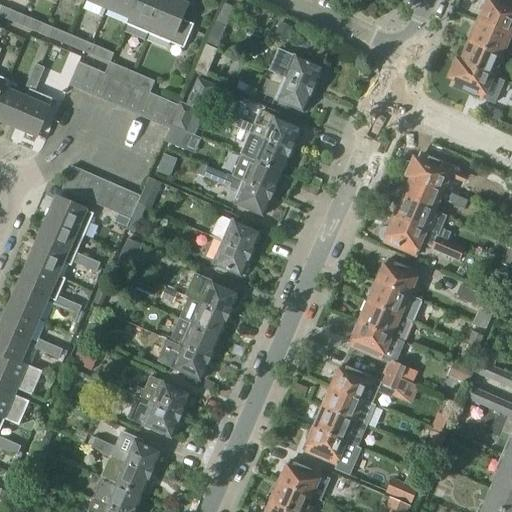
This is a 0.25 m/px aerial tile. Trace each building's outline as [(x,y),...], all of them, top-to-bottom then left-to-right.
[(110,0),(108,7),(129,17),(130,17),(136,0),(110,0)] [(136,0),(130,17),(129,17),(125,26),(148,35),(163,0),(136,0)] [(164,0),(163,0),(148,35),(182,50),(192,28),(180,22),(185,9),(164,0)] [(480,22),(511,35),(511,11),(489,1),(480,22)] [(224,5),(206,45),(217,50),(235,10),(224,5)] [(2,8),(0,11),(0,18),(20,27),(24,18),(2,8)] [(42,36),(46,27),(24,18),(20,27),(42,36)] [(511,39),(511,35),(480,22),(471,43),(504,57),(511,39)] [(64,45),(67,37),(46,27),(42,36),(64,45)] [(86,55),(89,46),(67,37),(64,45),(86,55)] [(504,57),(471,43),(462,63),(495,78),(504,57)] [(109,64),(112,56),(89,46),(86,55),(109,64)] [(207,78),(218,51),(205,46),(195,73),(207,78)] [(0,54),(1,51),(0,50),(0,101),(4,91),(5,91),(9,82),(0,78),(0,54)] [(287,71),(277,67),(273,75),(313,92),(323,69),(293,56),(287,71)] [(448,77),(453,79),(451,85),(493,103),(502,81),(495,78),(462,63),(455,61),(448,77)] [(78,64),(68,87),(80,92),(90,69),(78,64)] [(126,85),(131,74),(109,64),(104,75),(112,79),(123,84),(126,85)] [(45,70),(35,66),(30,78),(40,82),(45,70)] [(90,69),(80,92),(91,97),(101,74),(90,69)] [(112,79),(104,75),(101,74),(91,97),(102,102),(112,79)] [(148,95),(153,84),(131,74),(126,85),(134,89),(145,94),(148,95)] [(273,75),(264,96),(304,113),(313,92),(273,75)] [(25,100),(26,100),(14,128),(37,138),(53,101),(35,93),(40,82),(30,78),(25,90),(28,92),(25,100)] [(113,107),(123,84),(112,79),(102,102),(113,107)] [(197,113),(209,85),(197,79),(184,107),(197,113)] [(134,89),(126,85),(123,84),(113,107),(124,111),(134,89)] [(135,116),(145,94),(134,89),(124,111),(135,116)] [(26,100),(25,100),(5,91),(4,91),(0,101),(0,121),(14,128),(26,100)] [(156,98),(148,95),(145,94),(135,116),(147,121),(156,98)] [(156,98),(147,121),(158,126),(167,103),(156,98)] [(171,126),(177,112),(178,108),(167,103),(158,126),(169,130),(171,126)] [(177,112),(171,126),(187,134),(193,119),(177,112)] [(239,120),(235,129),(250,136),(261,140),(261,139),(291,152),(301,130),(271,118),(259,113),(253,126),(239,120)] [(163,143),(165,143),(185,152),(192,136),(187,134),(171,126),(169,130),(163,143)] [(250,136),(241,156),(282,174),(291,152),(261,139),(261,140),(250,136)] [(241,156),(232,178),(243,182),(273,195),(282,174),(241,156)] [(449,195),(450,193),(445,192),(450,181),(456,183),(456,185),(468,190),(472,178),(458,172),(459,171),(422,156),(419,162),(414,159),(407,177),(412,179),(449,195)] [(205,166),(201,177),(238,194),(234,204),(264,217),(273,195),(243,182),(232,178),(205,166)] [(72,169),(62,192),(73,196),(83,173),(72,169)] [(85,201),(95,178),(83,173),(73,196),(85,201)] [(96,206),(106,183),(95,178),(85,201),(96,206)] [(149,179),(140,198),(137,205),(146,209),(152,194),(151,194),(156,182),(149,179)] [(449,195),(412,179),(403,199),(436,213),(442,201),(464,210),(468,201),(450,193),(449,195)] [(108,211),(118,188),(106,183),(96,206),(108,211)] [(118,215),(119,216),(129,193),(118,188),(108,211),(118,215)] [(131,221),(137,205),(140,198),(129,193),(119,216),(131,221)] [(57,199),(47,221),(84,237),(93,215),(85,212),(57,199)] [(427,234),(428,233),(447,242),(451,234),(441,230),(446,217),(436,213),(403,199),(394,220),(427,234)] [(131,221),(127,229),(126,232),(134,236),(146,209),(137,205),(131,221)] [(127,229),(131,221),(119,216),(118,215),(114,223),(127,229)] [(210,238),(223,244),(223,243),(252,256),(261,233),(233,221),(232,223),(222,219),(217,221),(210,238)] [(423,244),(432,248),(431,251),(459,263),(465,250),(447,242),(428,233),(427,234),(394,220),(389,231),(385,229),(382,230),(381,232),(380,235),(379,237),(380,239),(382,241),(386,243),(385,243),(418,257),(418,256),(416,256),(418,253),(419,254),(423,244)] [(47,221),(38,243),(75,259),(76,255),(84,237),(47,221)] [(38,243),(29,264),(57,277),(57,276),(62,264),(71,268),(73,264),(75,259),(38,243)] [(223,243),(223,244),(214,266),(242,278),(252,256),(223,243)] [(500,265),(511,270),(511,269),(511,250),(507,249),(500,265)] [(75,259),(73,264),(84,268),(87,260),(76,255),(75,259)] [(87,260),(84,268),(97,274),(99,269),(100,265),(87,260)] [(390,263),(380,285),(411,298),(411,296),(420,276),(390,263)] [(29,264),(19,286),(48,298),(47,300),(55,303),(53,306),(66,312),(70,303),(58,298),(66,280),(57,276),(57,277),(29,264)] [(511,269),(511,270),(503,287),(511,291),(511,269)] [(195,274),(185,298),(229,317),(239,295),(211,283),(212,282),(195,274)] [(380,285),(371,306),(412,323),(421,301),(411,296),(411,298),(380,285)] [(19,286),(10,307),(38,320),(47,300),(48,298),(19,286)] [(455,298),(479,308),(471,325),(484,330),(485,329),(486,330),(498,302),(461,286),(455,298)] [(103,307),(110,291),(101,287),(94,303),(103,307)] [(169,291),(165,302),(183,310),(179,320),(191,326),(220,338),(229,317),(185,298),(169,291)] [(70,303),(66,312),(76,317),(74,323),(79,325),(84,314),(80,312),(82,308),(70,303)] [(371,306),(362,327),(392,340),(402,345),(403,344),(412,323),(371,306)] [(10,307),(0,329),(29,341),(38,320),(10,307)] [(179,320),(169,341),(211,359),(220,338),(191,326),(179,320)] [(96,342),(102,329),(89,324),(83,337),(96,342)] [(362,327),(353,348),(383,361),(389,363),(390,361),(395,363),(403,345),(402,345),(392,340),(362,327)] [(0,329),(0,354),(20,363),(29,341),(0,329)] [(144,331),(137,346),(155,354),(158,348),(178,356),(172,369),(201,381),(211,359),(169,341),(169,342),(144,331)] [(471,334),(466,345),(476,350),(481,338),(471,334)] [(46,356),(50,346),(38,341),(34,350),(46,356)] [(100,352),(82,344),(72,364),(90,372),(100,352)] [(50,346),(46,356),(59,361),(63,351),(50,346)] [(485,348),(479,362),(492,368),(493,369),(499,355),(485,348)] [(0,388),(29,402),(31,398),(40,376),(18,366),(20,363),(0,354),(0,388)] [(464,355),(459,367),(458,369),(472,375),(478,361),(464,355)] [(389,363),(384,374),(385,374),(413,386),(413,385),(418,373),(395,363),(390,361),(389,363)] [(479,362),(474,373),(487,379),(492,368),(479,362)] [(459,367),(452,364),(447,377),(468,386),(472,375),(458,369),(459,367)] [(344,368),(335,389),(371,405),(377,393),(392,399),(393,397),(411,405),(419,388),(417,388),(413,386),(385,374),(384,374),(379,384),(344,368)] [(493,369),(492,368),(487,379),(495,382),(500,371),(493,369)] [(500,371),(495,382),(502,386),(507,375),(500,371)] [(511,376),(507,375),(502,386),(510,389),(511,384),(511,376)] [(146,388),(139,385),(134,396),(181,417),(190,396),(150,379),(146,388)] [(130,422),(143,428),(143,427),(172,439),(181,417),(134,396),(132,395),(108,385),(105,393),(116,398),(115,400),(136,409),(130,422)] [(0,418),(4,420),(4,421),(19,427),(28,405),(29,402),(0,388),(0,418)] [(335,389),(326,410),(356,424),(356,423),(366,428),(375,407),(371,405),(335,389)] [(476,404),(481,392),(474,389),(469,401),(476,404)] [(484,407),(489,395),(481,392),(476,404),(484,407)] [(492,410),(497,399),(489,395),(484,407),(492,410)] [(499,414),(504,402),(497,399),(492,410),(499,414)] [(507,417),(511,405),(504,402),(499,414),(507,417)] [(326,410),(317,431),(347,444),(357,449),(366,428),(356,423),(356,424),(326,410)] [(430,430),(446,436),(453,419),(437,413),(430,430)] [(32,447),(45,453),(53,436),(39,430),(32,447)] [(317,431),(307,454),(337,467),(347,444),(317,431)] [(439,453),(445,437),(433,432),(426,448),(439,453)] [(91,449),(124,463),(124,462),(153,475),(162,454),(120,435),(115,447),(95,439),(91,449)] [(0,449),(5,452),(9,442),(0,438),(0,449)] [(511,439),(496,476),(498,477),(492,491),(511,499),(511,439)] [(9,442),(5,452),(21,459),(23,454),(25,449),(9,442)] [(45,453),(32,447),(23,469),(36,474),(45,453)] [(124,462),(124,463),(115,483),(144,496),(153,475),(124,462)] [(288,468),(280,484),(313,498),(320,501),(330,480),(321,476),(291,463),(289,468),(288,468)] [(45,494),(50,481),(30,473),(25,486),(45,494)] [(115,484),(103,479),(95,499),(123,511),(136,511),(144,496),(115,483),(115,484)] [(391,480),(386,494),(411,505),(417,491),(391,480)] [(280,484),(271,505),(286,511),(307,511),(312,500),(313,498),(280,484)] [(480,511),(511,511),(511,499),(492,491),(487,504),(484,503),(480,511)] [(89,511),(123,511),(95,499),(89,511)] [(389,499),(383,511),(408,511),(410,508),(389,499)]
